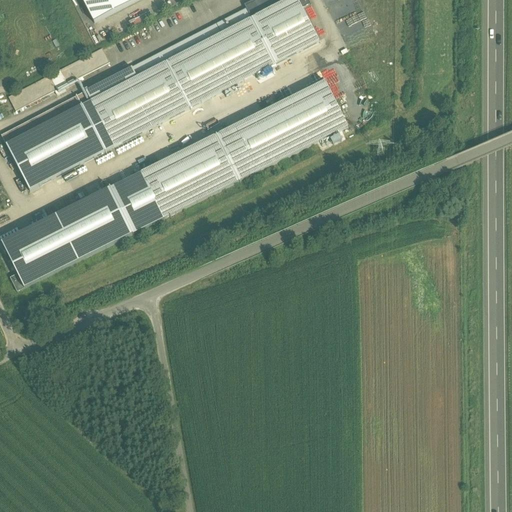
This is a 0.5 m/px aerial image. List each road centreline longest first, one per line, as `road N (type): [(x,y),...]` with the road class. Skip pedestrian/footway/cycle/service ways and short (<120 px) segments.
road 1 (motorway): [(494,0),(496,511)]
road 2 (unclassified): [(150,297),(463,158)]
road 3 (unclassified): [(202,511),(150,297)]
road 4 (unclassified): [(17,350),(150,297)]
